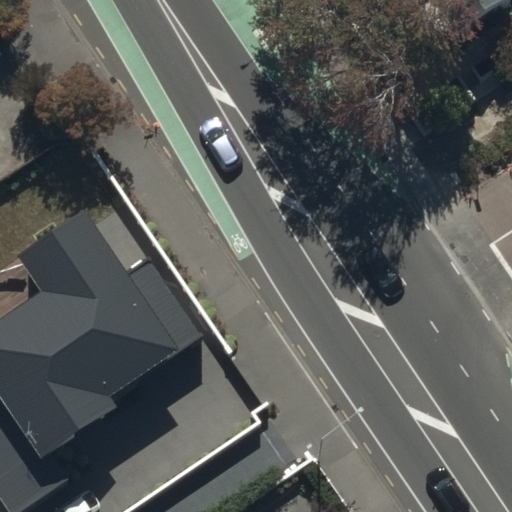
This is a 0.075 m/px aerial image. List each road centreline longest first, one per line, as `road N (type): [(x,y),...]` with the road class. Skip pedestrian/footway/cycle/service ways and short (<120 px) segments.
road 1 (secondary): [(164,0),(376,323)]
road 2 (secondary): [(376,323),(500,511)]
road 3 (residential): [(376,323),(511,231)]
